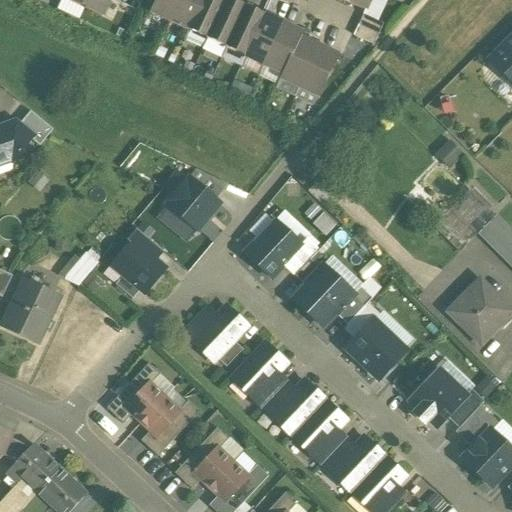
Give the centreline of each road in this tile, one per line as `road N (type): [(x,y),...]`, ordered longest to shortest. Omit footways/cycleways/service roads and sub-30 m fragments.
road 1 (residential): [(212,256),(484,511)]
road 2 (residential): [(69,429),(136,333),(183,301),(212,256)]
road 3 (residential): [(212,256),(315,122)]
road 4 (residential): [(69,429),(158,511)]
